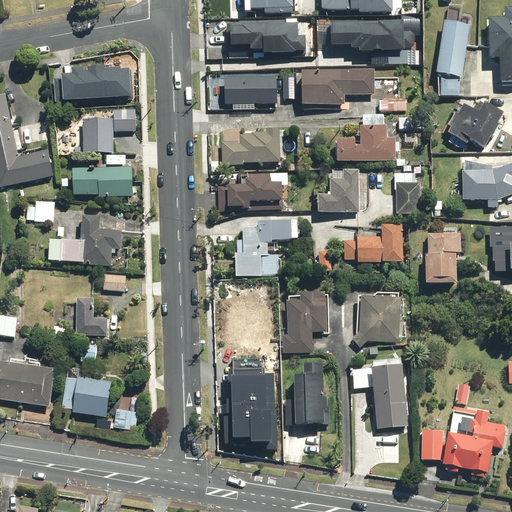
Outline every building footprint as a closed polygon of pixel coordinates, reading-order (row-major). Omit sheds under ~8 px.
[(295,0),(252,0),(253,10),(295,9),(295,0)] [(393,0),(324,0),(324,12),(393,12),(393,0)] [(239,24),(228,24),(228,49),(254,50),(254,52),(265,52),(265,57),(307,55),(309,38),(300,38),(300,26),(286,26),(286,21),(239,22),(239,24)] [(406,24),(333,21),(334,46),(355,46),(355,52),(362,52),(362,53),(407,52),(408,52),(409,52),(409,51),(410,51),(411,50),(412,50),(412,49),(413,49),(413,48),(414,47),(414,46),(415,45),(415,44),(415,43),(415,42),(415,41),(415,40),(415,39),(414,38),(414,37),(413,36),(413,35),(412,35),(411,34),(410,33),(409,33),(409,32),(408,32),(407,32),(406,32),(405,32),(406,24)] [(472,25),(447,21),(440,76),(465,79),(472,25)] [(511,26),(500,25),(497,54),(487,65),(506,85),(511,79),(511,26)] [(132,66),(94,67),(95,96),(133,95),(132,66)] [(376,72),(305,72),(304,106),(345,108),(345,96),(375,97),(376,72)] [(279,79),(228,78),(227,106),(235,106),(235,110),(257,111),(257,106),(278,107),(279,79)] [(296,79),(284,79),(283,101),(296,101),(296,79)] [(79,81),(57,81),(57,107),(79,107),(79,81)] [(9,96),(0,97),(0,189),(55,179),(49,151),(20,156),(9,96)] [(486,107),(471,98),(450,134),(472,147),(475,142),(487,150),(507,115),(488,104),(486,107)] [(407,101),(380,100),(379,112),(407,113),(407,101)] [(85,114),(84,152),(116,153),(116,133),(136,133),(136,112),(115,111),(115,115),(85,114)] [(511,140),(511,117),(501,134),(511,141),(511,140)] [(425,120),(400,120),(400,131),(425,131),(425,120)] [(387,140),(388,128),(362,126),(362,140),(341,138),(340,161),(399,164),(400,140),(387,140)] [(225,142),(224,167),(250,167),(250,164),(281,165),(282,131),(268,130),(268,135),(240,134),(240,142),(225,142)] [(126,156),(106,155),(106,167),(126,168),(126,156)] [(511,167),(501,172),(464,172),(466,201),(491,201),(490,209),(501,209),(501,201),(511,196),(511,167)] [(134,170),(75,169),(75,196),(133,197),(134,170)] [(359,215),(361,172),(345,171),(345,180),(331,179),(330,195),(319,194),(318,214),(359,215)] [(417,174),(395,174),(394,191),(398,191),(397,214),(421,214),(422,184),(417,184),(417,174)] [(266,175),(250,175),(249,187),(232,187),(232,191),(220,191),(219,213),(253,214),(253,202),(286,203),(287,184),(274,184),(274,180),(265,180),(266,175)] [(53,224),(55,202),(39,201),(38,207),(30,206),(29,220),(34,221),(34,222),(53,224)] [(102,217),(84,216),(82,243),(64,242),(64,244),(53,243),(52,261),(62,261),(62,263),(113,266),(114,250),(123,250),(124,232),(101,230),(102,217)] [(301,242),(301,222),(281,221),(281,224),(260,223),(260,231),(246,230),(246,244),(239,243),(238,278),(264,279),(264,275),(282,275),(282,257),(270,257),(270,245),(274,245),(274,241),(301,242)] [(403,263),(403,226),(384,225),(384,239),(359,239),(359,243),(345,243),(345,259),(359,259),(359,262),(403,263)] [(444,234),(431,234),(430,255),(428,255),(427,284),(459,285),(459,254),(463,254),(464,233),(444,233),(444,234)] [(332,251),(319,252),(321,272),(334,271),(332,251)] [(127,276),(105,275),(104,290),(126,291),(127,276)] [(329,334),(328,293),(304,294),(304,302),(289,303),(290,337),(283,337),(283,354),(314,353),(313,334),(329,334)] [(401,300),(401,295),(376,294),(376,300),(364,299),(362,334),(354,340),(362,349),(363,349),(370,343),(402,344),(404,300),(401,300)] [(97,300),(79,299),(77,335),(108,337),(109,320),(96,319),(97,300)] [(225,312),(216,312),(215,333),(225,334),(225,312)] [(20,320),(0,317),(0,336),(18,338),(20,320)] [(99,345),(82,344),(81,364),(97,365),(99,345)] [(57,370),(0,361),(0,399),(51,407),(57,370)] [(377,430),(407,429),(404,361),(374,362),(375,370),(353,371),(354,389),(375,388),(377,430)] [(324,397),(322,364),(303,365),(304,374),(296,374),(297,399),(287,399),(288,426),(328,424),(327,397),(324,397)] [(277,450),(274,373),(223,375),(226,445),(266,443),(267,450),(277,450)] [(115,385),(69,378),(64,409),(75,410),(74,415),(109,421),(115,385)] [(470,387),(460,386),(457,403),(468,405),(470,387)] [(139,412),(117,410),(116,428),(138,430),(139,412)] [(492,413),(479,412),(478,423),(473,422),(472,437),(450,434),(447,469),(491,473),(494,448),(505,449),(508,427),(490,425),(492,413)] [(444,432),(424,431),(422,461),(443,462),(444,432)]
